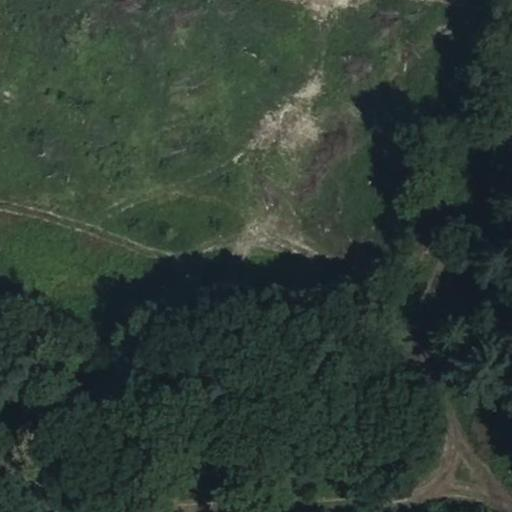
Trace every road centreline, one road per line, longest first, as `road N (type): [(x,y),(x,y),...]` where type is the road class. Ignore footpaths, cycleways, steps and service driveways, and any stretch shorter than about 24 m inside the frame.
road 1 (track): [(0,485),(181,511)]
road 2 (track): [(0,217),(115,207),(138,214)]
